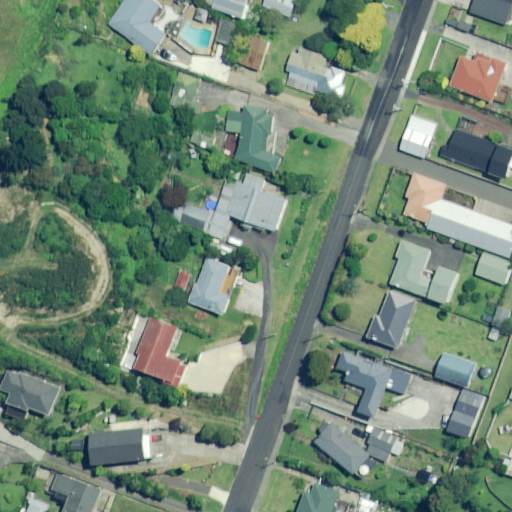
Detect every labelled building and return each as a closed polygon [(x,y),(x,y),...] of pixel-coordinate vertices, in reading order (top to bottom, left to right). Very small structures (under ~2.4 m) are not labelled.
[(164,7),(154,0),(127,0),(109,26),(154,57),(168,36),(152,24),(164,7)] [(250,0),(201,0),(201,3),(214,7),(214,10),(245,19),(250,0)] [(298,0),(297,0),(265,0),(263,7),(291,18),(298,0)] [(511,0),(476,0),(472,14),(508,26),(511,14),(511,0)] [(205,49),(213,33),(206,29),(209,23),(201,19),(196,29),(186,24),(180,37),(205,49)] [(240,27),(223,20),(215,41),(232,48),(240,27)] [(271,43),(253,38),(244,67),(262,72),(271,43)] [(320,93),(342,101),(347,87),(342,85),(347,73),(334,68),(336,61),(297,47),(285,80),(289,82),(287,86),(315,96),(316,92),(320,93)] [(509,64),(481,53),(477,62),(464,57),(452,87),(494,103),(509,64)] [(201,82),(179,73),(166,104),(197,117),(202,106),(193,103),(201,82)] [(278,114),(248,106),(243,124),(229,121),(226,132),(243,136),(236,163),(278,174),(283,156),(263,151),(267,135),(272,136),(278,114)] [(439,126),(414,117),(402,151),(427,160),(439,126)] [(511,151),(459,132),(449,160),(509,182),(511,174),(511,151)] [(198,209),(182,203),(180,209),(173,206),(168,220),(224,239),(232,217),(277,233),(289,201),(263,192),(267,181),(249,175),(245,186),(228,180),(216,213),(210,211),(214,198),(208,196),(205,203),(200,201),(198,209)] [(511,211),(477,199),(472,212),(444,201),(449,187),(417,175),(408,198),(412,199),(405,216),(429,224),(427,229),(511,259),(511,211)] [(434,252),(405,242),(399,258),(403,259),(393,285),(450,306),(462,274),(444,267),(440,276),(427,271),(434,252)] [(511,270),(511,263),(485,253),(477,275),(506,286),(511,270)] [(232,267),(207,258),(198,282),(196,282),(189,303),(226,316),(233,297),(223,293),(232,267)] [(190,275),(180,272),(174,289),(185,292),(190,275)] [(419,301),(392,292),(384,314),(380,313),(371,338),(402,349),(419,301)] [(511,313),(500,309),(493,325),(503,330),(511,313)] [(182,327),(153,318),(136,369),(179,384),(187,361),(172,356),(182,327)] [(414,376),(345,353),(340,369),(350,372),(347,382),(369,389),(361,412),(379,418),(389,389),(408,395),(414,376)] [(476,365),(445,355),(438,378),(469,388),(476,365)] [(61,388),(7,370),(0,391),(11,394),(8,404),(32,412),(32,410),(52,416),(61,388)] [(485,397),(465,391),(450,432),(470,439),(485,397)] [(332,421),(315,442),(355,475),(372,455),(388,462),(392,453),(399,456),(405,441),(375,429),(369,444),(372,445),(369,451),(332,421)] [(147,436),(146,429),(91,434),(94,466),(155,460),(152,435),(147,436)] [(44,451),(29,443),(23,454),(39,462),(44,451)] [(95,511),(102,489),(59,475),(52,497),(68,502),(65,511),(95,511)] [(347,511),(350,504),(338,499),(341,494),(317,484),(312,495),(306,493),(298,511),(347,511)]
